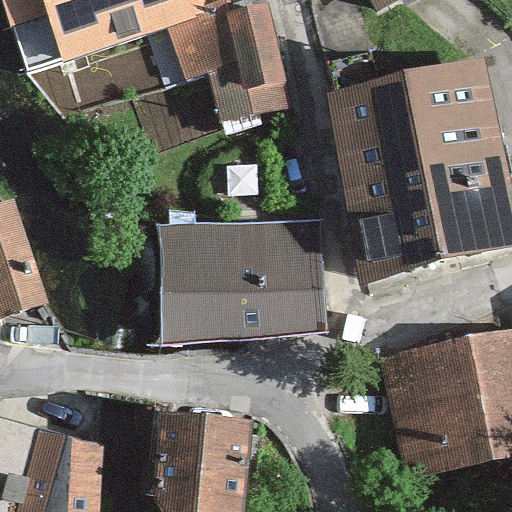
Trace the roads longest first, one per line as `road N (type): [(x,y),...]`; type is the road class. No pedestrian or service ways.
road 1 (residential): [(348,351),(287,0)]
road 2 (residential): [(0,368),(226,382),(276,395)]
road 3 (residential): [(511,288),(348,351)]
road 4 (residential): [(276,395),(338,481),(342,511)]
